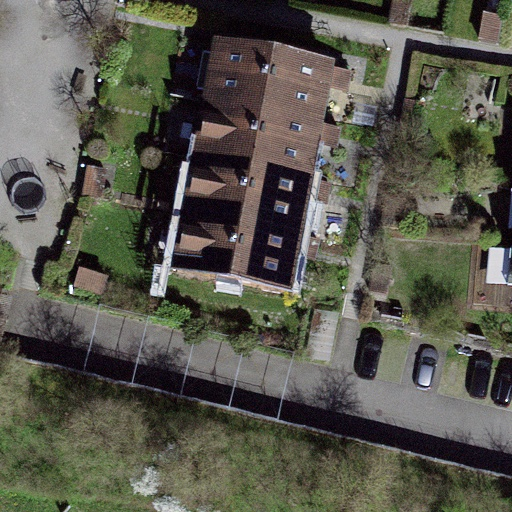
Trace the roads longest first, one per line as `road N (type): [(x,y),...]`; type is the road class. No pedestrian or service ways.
road 1 (unknown): [(511,55),(185,0)]
road 2 (unknown): [(46,0),(20,163)]
